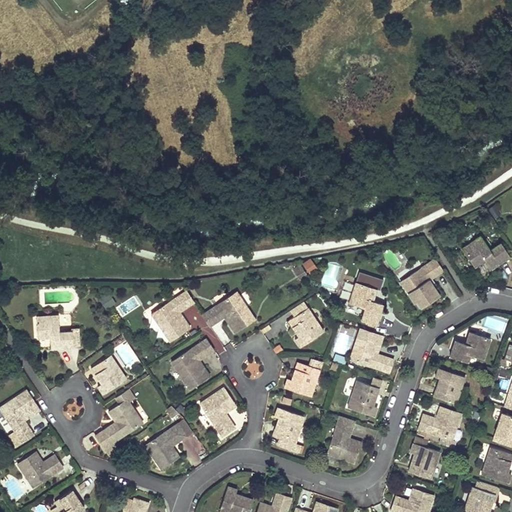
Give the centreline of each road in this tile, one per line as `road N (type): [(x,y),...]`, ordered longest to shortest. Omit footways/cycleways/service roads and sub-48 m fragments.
road 1 (residential): [(511,305),(473,306),(426,337),(380,468),(367,481),(342,486),(251,458)]
road 2 (residential): [(186,494),(89,463),(74,446),(73,428)]
road 3 (residential): [(73,428),(93,416),(83,389),(67,388),(55,399),(66,426)]
